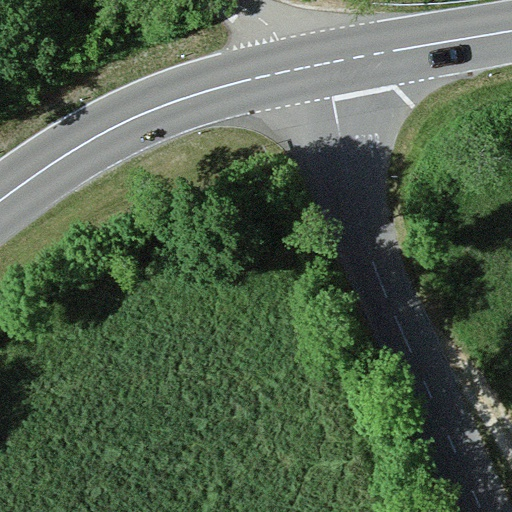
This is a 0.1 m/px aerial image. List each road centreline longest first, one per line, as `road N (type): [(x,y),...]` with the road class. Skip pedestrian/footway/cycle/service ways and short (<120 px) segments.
road 1 (tertiary): [(483,511),(408,347),(368,240),(332,96),(311,66)]
road 2 (secondary): [(311,66),(135,116),(0,202)]
road 3 (secondary): [(511,31),(311,66)]
